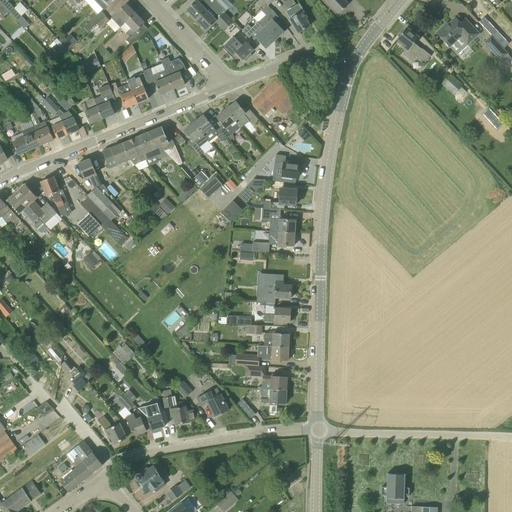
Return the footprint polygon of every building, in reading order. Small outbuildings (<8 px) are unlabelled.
[(0,0),(0,3),(9,12),(17,21),(22,16),(6,0),(0,0)] [(95,0),(95,1),(104,11),(115,0),(95,0)] [(187,10),(196,20),(211,6),(217,0),(194,0),(196,1),(187,10)] [(325,0),(327,2),(339,14),(348,5),(343,0),(325,0)] [(9,12),(0,3),(0,13),(4,17),(9,12)] [(120,28),(120,27),(125,23),(135,13),(126,4),(111,18),(120,28)] [(285,12),(290,20),(299,33),(310,26),(305,19),(307,18),(298,4),(285,12)] [(266,16),(264,17),(258,23),(258,22),(257,22),(275,41),(284,32),(274,22),(278,18),(272,10),(268,6),(267,5),(261,11),(266,16)] [(211,6),(196,20),(206,30),(215,21),(224,31),(233,22),(224,12),(220,15),(211,6)] [(135,13),(125,23),(131,28),(126,34),(129,37),(126,40),(131,46),(134,42),(142,36),(137,31),(145,23),(135,13)] [(105,16),(96,24),(90,30),(95,35),(109,21),(105,16)] [(484,17),(479,22),(504,49),(509,44),(484,17)] [(450,46),(456,53),(466,44),(467,45),(479,34),(465,19),(460,24),(455,18),(445,28),(443,27),(437,33),(449,47),(450,46)] [(90,30),(96,24),(92,20),(83,28),(88,33),(90,30)] [(257,22),(251,28),(247,25),(241,30),(253,42),(256,38),(266,49),(275,41),(257,22)] [(154,28),(149,32),(154,37),(159,33),(154,28)] [(414,45),(419,39),(406,28),(397,39),(405,45),(403,47),(408,51),(404,55),(413,62),(416,58),(423,63),(430,55),(422,49),(421,50),(414,45)] [(500,61),(508,54),(491,36),(483,42),(500,61)] [(242,46),(234,37),(223,48),(231,57),(236,53),(243,60),(245,61),(252,54),(250,53),(254,50),(246,42),(242,46)] [(54,41),(54,42),(59,47),(62,45),(57,39),(54,41)] [(71,45),(66,39),(62,43),(67,49),(71,45)] [(51,56),(53,60),(67,50),(64,46),(51,56)] [(101,55),(106,60),(111,55),(106,50),(101,55)] [(92,70),(89,62),(88,58),(82,64),(85,72),(92,70)] [(164,70),(165,73),(172,90),(185,85),(180,73),(186,71),(183,64),(179,59),(170,63),(172,67),(164,70)] [(28,80),(34,77),(32,72),(26,75),(28,80)] [(149,99),(143,86),(149,84),(144,73),(133,77),(135,81),(129,84),(137,104),(149,99)] [(172,90),(165,73),(158,76),(157,74),(152,76),(160,95),(172,90)] [(453,95),(457,91),(462,96),(466,91),(461,87),(462,85),(450,74),(441,84),(453,95)] [(298,113),(305,107),(278,78),(252,103),(264,116),(274,106),(282,115),(292,107),(298,113)] [(114,98),(120,96),(125,108),(137,104),(129,84),(118,88),(115,83),(109,85),(112,93),(114,98)] [(114,98),(112,93),(109,85),(98,89),(101,97),(94,100),(97,107),(102,119),(115,114),(110,102),(115,100),(114,98)] [(59,116),(64,114),(59,110),(48,97),(45,100),(57,112),(57,113),(59,116)] [(63,98),(58,102),(67,111),(71,107),(63,98)] [(71,107),(76,104),(71,98),(66,100),(71,107)] [(34,112),(35,111),(38,118),(43,116),(40,109),(32,100),(27,104),(34,112)] [(57,112),(45,100),(41,103),(54,116),(57,112)] [(241,128),(250,121),(253,125),(258,120),(256,116),(248,107),(243,111),(236,102),(226,109),(241,128)] [(102,119),(97,107),(89,110),(86,103),(82,105),(90,124),(102,119)] [(232,134),(241,128),(226,109),(216,117),(223,126),(220,129),(227,138),(232,134)] [(69,112),(64,114),(59,116),(63,122),(69,135),(79,130),(73,117),(69,112)] [(227,138),(220,129),(216,132),(203,115),(194,123),(208,141),(209,142),(217,136),(222,142),(227,138)] [(53,140),(45,122),(34,126),(42,145),(53,140)] [(63,122),(52,127),(57,139),(69,135),(63,122)] [(184,131),(190,139),(187,142),(200,156),(204,152),(200,148),(208,141),(194,123),(184,131)] [(42,145),(34,126),(22,132),(25,137),(30,150),(42,145)] [(168,142),(162,127),(147,133),(169,155),(170,157),(178,166),(182,163),(172,140),(168,142)] [(303,130),(298,134),(304,140),(304,141),(309,136),(303,130)] [(169,155),(147,133),(132,139),(141,162),(149,159),(147,153),(153,150),(157,160),(166,157),(166,159),(170,157),(169,155)] [(179,134),(175,139),(180,144),(184,140),(179,134)] [(18,155),(30,150),(25,137),(13,143),(18,155)] [(135,165),(141,162),(132,139),(123,143),(129,159),(135,165)] [(123,143),(102,152),(106,162),(109,168),(117,164),(129,159),(123,143)] [(233,144),(228,149),(234,155),(239,151),(233,144)] [(276,155),(275,161),(274,167),(272,181),(281,182),(295,184),(296,178),(298,178),(299,166),(291,165),(291,163),(285,162),(286,156),(276,155)] [(89,177),(94,189),(87,196),(88,197),(111,220),(120,212),(104,195),(108,191),(103,185),(101,185),(90,159),(78,164),(84,179),(89,177)] [(192,180),(199,186),(208,178),(202,171),(192,180)] [(41,182),(47,196),(52,194),(60,215),(64,217),(68,215),(55,183),(53,177),(41,182)] [(200,190),(208,199),(223,186),(215,177),(200,190)] [(231,181),(227,185),(232,192),(237,187),(231,181)] [(266,183),(262,183),(258,182),(246,194),(251,199),(262,187),(266,191),(266,183)] [(178,194),(181,200),(198,190),(194,184),(178,194)] [(16,193),(40,218),(45,224),(57,213),(48,204),(42,209),(33,200),(37,197),(25,185),(16,193)] [(120,193),(112,185),(107,188),(116,197),(120,193)] [(264,202),(264,208),(280,210),(284,210),(285,204),(296,205),(297,190),(280,189),(279,203),(264,202)] [(34,223),(40,218),(16,193),(12,197),(10,196),(9,198),(9,199),(7,201),(19,214),(23,210),(34,223)] [(246,205),(237,196),(220,213),(230,222),(246,205)] [(111,220),(88,197),(80,204),(119,246),(128,238),(111,220)] [(148,197),(144,202),(151,208),(155,204),(148,197)] [(20,220),(0,198),(0,214),(2,218),(6,223),(10,219),(15,225),(20,220)] [(168,215),(174,208),(168,202),(162,208),(168,215)] [(136,212),(141,217),(146,212),(141,207),(136,212)] [(270,222),(270,232),(294,233),(295,220),(287,220),(287,218),(280,217),(280,210),(264,208),(262,209),(262,222),(270,222)] [(47,228),(40,220),(34,225),(41,233),(47,228)] [(13,246),(14,246),(17,249),(23,244),(11,230),(4,235),(13,246)] [(294,233),(270,232),(269,243),(256,242),(256,252),(269,253),(269,245),(278,245),(278,247),(286,248),(286,246),(294,246),(294,233)] [(73,241),(72,240),(68,236),(63,242),(67,246),(73,241)] [(93,268),(100,262),(91,252),(84,259),(93,268)] [(60,287),(68,277),(62,272),(55,283),(60,287)] [(15,279),(11,274),(5,279),(10,284),(15,279)] [(275,304),(275,298),(291,299),(291,283),(267,282),(266,296),(264,296),(264,303),(266,303),(275,304)] [(139,295),(145,301),(148,298),(142,292),(139,295)] [(0,309),(6,317),(14,311),(3,297),(0,298),(0,309)] [(290,309),(274,308),(275,304),(266,303),(265,314),(275,315),(275,322),(289,322),(290,309)] [(71,310),(66,304),(59,310),(65,316),(71,310)] [(184,319),(188,323),(189,322),(192,319),(189,315),(184,319)] [(228,316),(228,318),(227,324),(246,325),(252,326),(252,319),(240,318),(240,317),(228,316)] [(188,323),(174,336),(178,341),(194,327),(189,322),(188,323)] [(245,334),(261,335),(261,326),(252,326),(246,325),(245,334)] [(273,332),(273,333),(266,333),(264,334),(264,346),(289,347),(289,335),(281,334),(281,332),(273,332)] [(133,339),(137,344),(142,339),(138,335),(133,339)] [(47,351),(60,366),(63,355),(54,345),(47,351)] [(124,365),(131,357),(119,345),(112,352),(124,365)] [(289,347),(264,346),(264,353),(263,359),(272,360),(272,362),(280,362),(280,360),(288,361),(289,347)] [(34,354),(29,358),(34,364),(39,360),(34,354)] [(235,365),(245,366),(258,366),(259,355),(236,354),(235,365)] [(116,358),(113,355),(109,359),(112,362),(116,365),(119,362),(116,358)] [(64,370),(73,368),(71,360),(62,362),(64,370)] [(123,373),(127,370),(119,362),(116,365),(123,373)] [(263,377),(262,382),(262,389),(286,390),(287,377),(279,377),(279,375),(272,374),(272,377),(265,376),(265,367),(258,366),(245,366),(245,376),(263,377)] [(76,384),(83,378),(80,375),(73,381),(76,384)] [(83,378),(76,384),(74,386),(79,391),(88,383),(83,378)] [(176,389),(184,398),(192,391),(184,382),(176,389)] [(219,394),(216,388),(197,398),(201,406),(208,402),(215,416),(228,410),(220,394),(219,394)] [(286,390),(262,389),(261,389),(261,397),(261,402),(270,402),(270,404),(277,405),(278,403),(286,403),(286,390)] [(195,421),(193,410),(187,412),(186,406),(185,406),(184,401),(176,403),(175,396),(172,397),(170,390),(162,391),(164,398),(166,408),(170,407),(172,417),(174,417),(175,424),(182,423),(182,424),(187,423),(186,422),(195,421)] [(117,399),(128,411),(134,405),(123,394),(117,399)] [(242,399),(236,404),(249,420),(255,414),(242,399)] [(43,417),(54,409),(48,401),(37,409),(43,417)] [(144,407),(147,418),(151,430),(165,426),(157,403),(144,407)] [(89,423),(93,419),(88,413),(84,417),(89,423)] [(134,415),(127,418),(133,431),(135,436),(146,431),(141,418),(136,420),(134,415)] [(114,444),(126,438),(119,424),(112,428),(110,423),(104,416),(98,421),(104,428),(105,431),(109,439),(111,438),(114,444)] [(0,433),(4,431),(8,428),(3,420),(0,422),(0,433)] [(4,431),(0,433),(0,462),(18,450),(4,431)] [(46,445),(39,435),(25,445),(33,455),(46,445)] [(66,455),(70,459),(78,469),(85,463),(93,473),(103,465),(84,442),(72,450),(66,455)] [(77,480),(79,483),(93,473),(85,463),(78,469),(61,482),(66,489),(77,480)] [(155,492),(166,484),(158,474),(159,473),(154,466),(149,470),(148,468),(140,474),(139,474),(138,474),(137,474),(136,475),(136,476),(135,477),(135,478),(136,478),(136,479),(137,480),(138,480),(139,481),(147,493),(152,490),(154,489),(155,492)] [(34,479),(37,483),(48,475),(45,470),(34,479)] [(386,503),(404,504),(404,496),(409,496),(409,488),(404,488),(405,474),(396,474),(392,474),(387,473),(387,487),(382,487),(381,495),(386,495),(386,503)] [(0,506),(2,509),(0,509),(0,511),(17,511),(16,509),(41,494),(32,481),(0,504),(0,506)] [(182,494),(190,487),(185,481),(176,487),(171,491),(168,494),(172,500),(176,498),(182,494)] [(271,494),(276,498),(281,494),(277,489),(271,494)] [(231,493),(218,504),(224,511),(238,500),(232,492),(231,493)] [(189,511),(182,502),(169,511),(189,511)]
